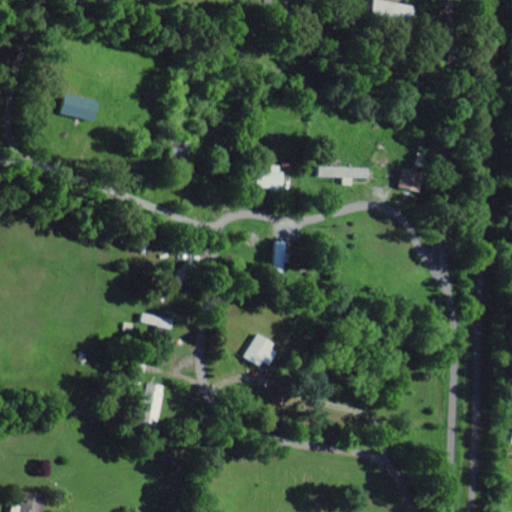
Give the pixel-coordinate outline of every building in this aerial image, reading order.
[(364,29),(404,36),(408,9),(369,2),(364,29)] [(99,136),(92,132),(80,153),(87,157),(99,136)] [(186,142),(166,143),(166,169),(187,168),(186,142)] [(419,169),(419,157),(410,157),(411,169),(419,169)] [(278,192),(278,169),(267,169),(267,174),(252,174),(252,192),(278,192)] [(364,170),(314,170),(314,180),(364,180),(364,170)] [(418,175),(397,170),(392,189),(413,194),(418,175)] [(278,254),(268,253),(267,288),(277,289),(278,254)] [(196,271),(187,262),(151,298),(160,306),(196,271)] [(170,323),(139,316),(137,325),(168,332),(170,323)] [(269,347),(253,336),(238,358),(255,369),(269,347)] [(167,344),(151,340),(146,364),(162,368),(167,344)] [(152,430),(159,388),(141,385),(134,427),(152,430)] [(36,511),(39,497),(16,495),(14,511),(36,511)]
